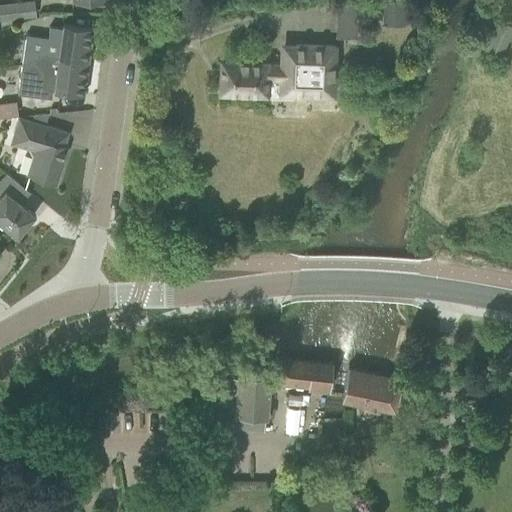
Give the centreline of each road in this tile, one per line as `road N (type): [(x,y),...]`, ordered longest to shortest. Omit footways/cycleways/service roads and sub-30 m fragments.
road 1 (tertiary): [(86,302),(290,283),(415,286)]
road 2 (residential): [(86,302),(136,0)]
road 3 (residential): [(275,443),(0,444)]
